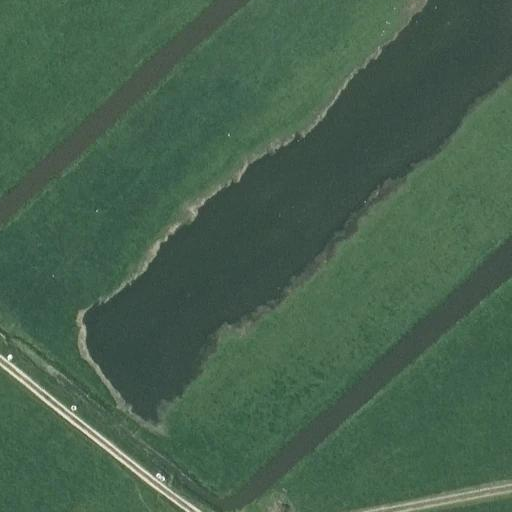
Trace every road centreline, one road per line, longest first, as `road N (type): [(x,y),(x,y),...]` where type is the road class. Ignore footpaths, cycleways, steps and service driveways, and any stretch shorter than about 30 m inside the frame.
road 1 (track): [(193,511),(0,357)]
road 2 (track): [(511,489),(389,511)]
